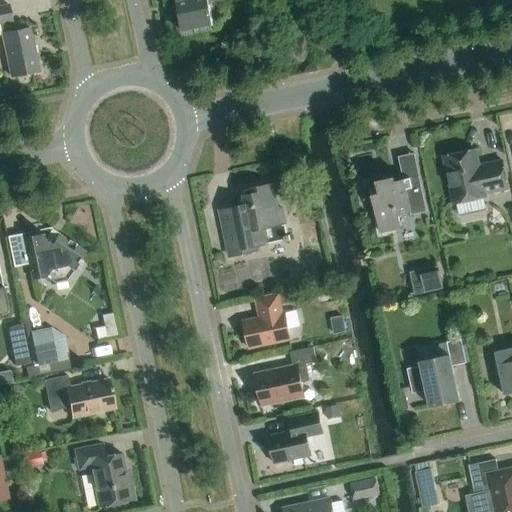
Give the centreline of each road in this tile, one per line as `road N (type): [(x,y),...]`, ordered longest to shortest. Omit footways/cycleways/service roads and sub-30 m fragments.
road 1 (residential): [(242,511),(169,175)]
road 2 (residential): [(185,118),(511,49)]
road 3 (residential): [(110,187),(178,511)]
